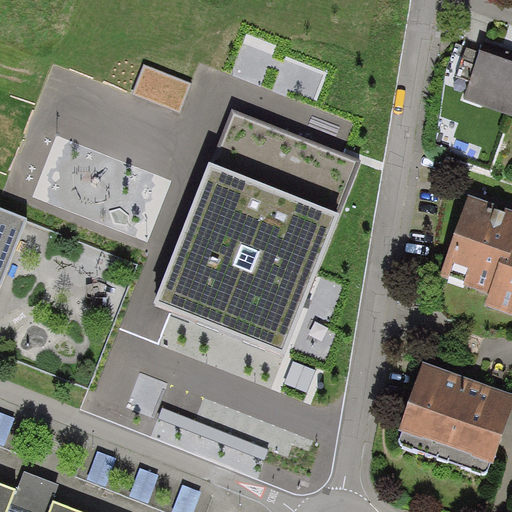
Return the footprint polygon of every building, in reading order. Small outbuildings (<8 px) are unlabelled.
[(469,75),(462,96),(504,110),(509,98),(511,88),(511,53),(472,40),(470,46),(461,43),(453,69),(469,75)] [(193,83),(144,64),(133,94),(181,113),(193,83)] [(285,356),(362,161),(233,111),(156,306),(285,356)] [(481,299),(511,309),(511,205),(463,189),(435,270),(485,287),(481,299)] [(0,285),(25,221),(0,211),(0,285)] [(123,395),(134,368),(112,359),(101,386),(123,395)] [(394,439),(486,473),(511,403),(420,370),(394,439)] [(269,450),(162,408),(158,418),(265,460),(269,450)] [(8,511),(50,511),(53,504),(60,487),(25,473),(16,493),(8,511)] [(0,511),(72,511),(53,504),(50,511),(8,511),(16,493),(0,486),(0,511)]
